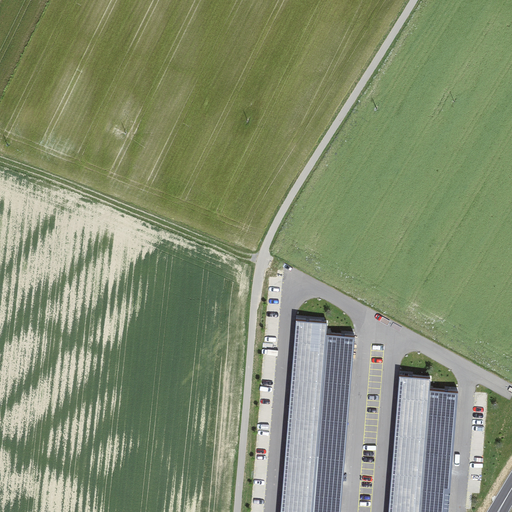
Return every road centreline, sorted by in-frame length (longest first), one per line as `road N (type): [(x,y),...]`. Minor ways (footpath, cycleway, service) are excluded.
road 1 (track): [(238,511),(255,286),(266,242),(412,0)]
road 2 (track): [(261,261),(0,158)]
